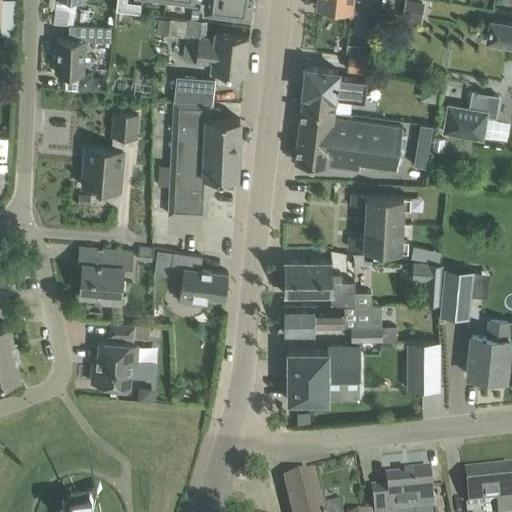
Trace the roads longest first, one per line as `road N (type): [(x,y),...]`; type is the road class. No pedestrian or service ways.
road 1 (tertiary): [(232,428),(284,0)]
road 2 (residential): [(232,428),(276,442),(511,419)]
road 3 (residential): [(21,211),(37,246),(62,371),(50,391),(0,409)]
road 4 (residential): [(21,211),(30,0)]
